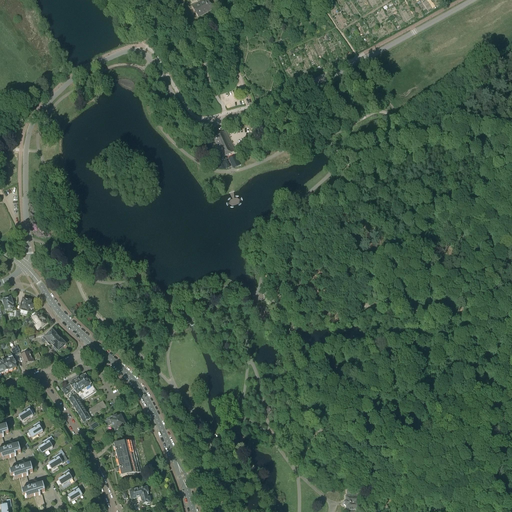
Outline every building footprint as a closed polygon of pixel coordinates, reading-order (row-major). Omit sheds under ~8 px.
[(208,0),(203,0),(192,7),(198,18),(213,9),(208,0)] [(307,7),(304,0),(298,0),(297,0),(295,0),(292,2),(292,3),(287,5),(290,14),(307,7)] [(233,148),(225,132),(204,141),(209,152),(211,156),(220,153),(222,158),(234,152),(233,148)] [(225,158),(225,162),(231,162),(231,166),(238,167),(238,158),(225,158)] [(3,301),(5,310),(2,311),(3,314),(7,313),(7,314),(10,313),(10,312),(13,311),(12,309),(13,308),(12,306),(13,305),(11,298),(8,299),(7,298),(5,299),(5,300),(3,301)] [(29,300),(28,301),(23,299),(20,310),(28,313),(29,309),(32,310),(33,306),(30,305),(31,302),(31,301),(30,301),(29,300)] [(28,323),(33,319),(34,321),(33,322),(36,326),(35,326),(38,330),(45,324),(44,321),(45,320),(42,316),(41,317),(38,314),(32,318),(32,319),(31,320),(29,317),(25,320),(28,323)] [(50,347),(52,345),(59,338),(52,331),(41,341),(44,344),(46,342),(50,347)] [(66,345),(59,338),(52,345),(54,347),(53,348),(56,351),(57,350),(59,352),(66,345)] [(23,353),(21,354),(26,365),(34,362),(29,352),(24,355),(23,353)] [(5,360),(9,371),(10,371),(12,371),(12,369),(16,368),(15,365),(16,365),(15,361),(14,362),(11,355),(8,356),(9,359),(5,360)] [(0,370),(1,374),(5,372),(6,373),(8,372),(8,371),(9,371),(5,360),(1,362),(0,360),(0,370)] [(65,396),(70,393),(73,397),(69,399),(84,423),(90,419),(107,408),(103,401),(86,411),(80,402),(97,392),(93,385),(91,386),(90,385),(91,385),(89,382),(91,381),(89,378),(87,379),(85,376),(84,376),(79,378),(78,378),(77,379),(76,380),(61,390),(65,396)] [(32,409),(31,409),(30,406),(23,410),(25,413),(17,418),(17,419),(17,418),(19,422),(21,421),(22,423),(33,416),(35,415),(32,410),(32,409)] [(106,419),(108,422),(106,423),(108,427),(112,425),(115,431),(126,426),(120,416),(118,417),(117,416),(112,418),(112,417),(106,419)] [(33,426),(35,429),(27,434),(27,435),(27,434),(29,438),(31,437),(32,439),(43,432),(40,427),(42,425),(41,425),(39,422),(33,426)] [(4,435),(9,434),(7,426),(0,428),(0,438),(4,437),(4,435)] [(43,442),(45,445),(37,450),(39,454),(41,453),(42,455),(53,448),(49,443),(54,440),(53,440),(52,437),(43,442)] [(118,462),(139,457),(135,441),(114,446),(115,452),(112,453),(113,457),(116,456),(118,462)] [(21,453),(19,446),(0,450),(0,456),(2,456),(3,460),(16,456),(16,455),(21,453)] [(62,452),(61,453),(53,458),(55,461),(47,466),(49,469),(50,468),(52,471),(63,464),(65,463),(62,457),(63,456),(64,455),(62,452)] [(139,457),(118,462),(119,468),(116,468),(117,472),(120,472),(121,478),(143,472),(139,457)] [(33,473),(31,465),(9,471),(11,477),(14,476),(15,480),(29,476),(28,474),(33,473)] [(71,473),(69,470),(63,474),(65,477),(56,482),(57,482),(59,485),(60,484),(62,487),(65,485),(66,487),(71,484),(69,482),(73,480),(69,474),(72,473),(71,473)] [(45,492),(43,484),(22,490),(23,496),(26,495),(27,499),(41,495),(40,493),(45,492)] [(73,490),(75,493),(66,498),(67,498),(69,501),(70,500),(72,503),(83,496),(79,490),(80,490),(79,490),(77,487),(73,490)] [(345,500),(344,502),(344,505),(346,507),(346,511),(347,511),(346,511),(354,511),(354,510),(361,510),(360,496),(359,496),(359,494),(357,492),(347,487),(346,487),(347,496),(345,496),(345,500)] [(137,490),(136,490),(130,492),(132,500),(141,498),(142,502),(141,502),(142,504),(143,505),(146,504),(146,506),(150,505),(149,504),(150,503),(149,498),(148,499),(146,493),(148,493),(147,488),(140,490),(139,489),(138,489),(137,490)] [(6,500),(7,503),(1,503),(2,506),(1,506),(1,511),(8,511),(8,509),(12,508),(10,500),(7,500),(6,500)]
